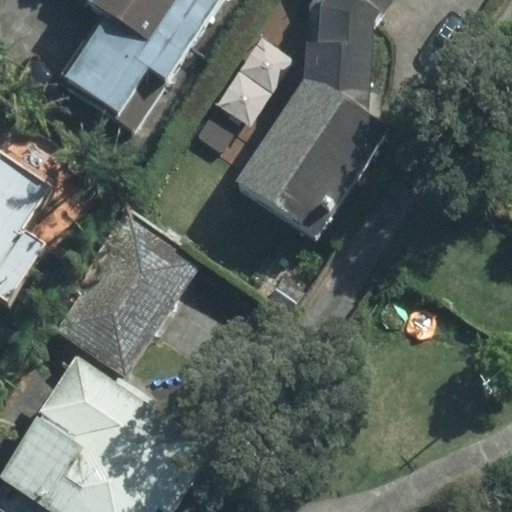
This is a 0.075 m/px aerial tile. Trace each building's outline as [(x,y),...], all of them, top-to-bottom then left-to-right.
[(85,0),(82,6),(98,17),(55,84),(106,116),(135,69),(162,86),(216,0),(85,0)] [(376,139),(366,133),(366,22),(380,0),(306,0),(302,6),(302,90),(234,190),(307,240),(376,139)] [(16,233),(46,186),(0,155),(0,302),(37,247),(16,233)] [(201,262),(129,214),(51,333),(122,380),(201,262)] [(275,281),(262,300),(282,313),(295,294),(275,281)] [(155,511),(195,451),(59,364),(0,455),(0,491),(32,511),(155,511)]
